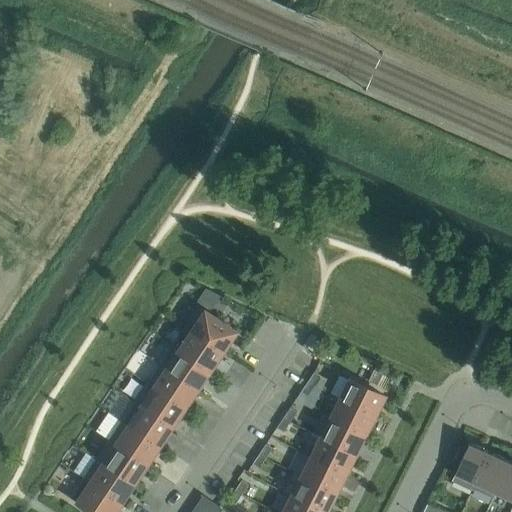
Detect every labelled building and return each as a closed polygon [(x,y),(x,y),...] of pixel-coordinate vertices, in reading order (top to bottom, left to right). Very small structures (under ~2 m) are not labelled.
[(185,326),(222,351),(235,332),(198,307),(185,326)] [(210,370),(222,351),(185,326),(172,345),(210,370)] [(159,364),(197,389),(210,370),(172,345),(159,364)] [(184,408),(197,389),(159,364),(147,383),(184,408)] [(308,381),(314,386),(321,376),(314,371),(308,381)] [(341,399),(375,416),(385,396),(351,379),(341,399)] [(308,381),(301,391),(308,396),(314,386),(308,381)] [(134,402),(171,427),(184,408),(147,383),(134,402)] [(375,416),(341,399),(331,419),(365,436),(375,416)] [(134,402),(121,421),(159,446),(171,427),(134,402)] [(283,417),(290,422),(297,412),(290,407),(283,417)] [(283,417),(277,427),(284,432),(290,422),(283,417)] [(365,436),(331,419),(321,438),(355,455),(365,436)] [(121,421),(109,440),(146,465),(159,446),(121,421)] [(346,474),(355,455),(321,438),(311,457),(346,474)] [(133,484),(146,465),(109,440),(96,459),(133,484)] [(455,474),(475,484),(490,452),(470,442),(455,474)] [(259,454),(266,458),(273,448),(266,444),(259,454)] [(510,461),(490,452),(475,484),(495,493),(510,461)] [(259,454),(252,464),(259,468),(266,458),(259,454)] [(346,474),(311,457),(302,476),(293,471),(293,472),(336,493),(346,474)] [(83,478),(121,503),(133,484),(96,459),(83,478)] [(511,461),(510,461),(495,493),(511,500),(511,461)] [(324,511),(326,511),(336,493),(293,472),(283,491),(324,511)] [(83,478),(70,497),(91,511),(114,511),(121,503),(83,478)] [(235,490),(242,494),(248,484),(242,480),(235,490)] [(235,490),(228,500),(235,504),(242,494),(235,490)] [(324,511),(283,491),(283,492),(292,496),(283,511),(324,511)]
